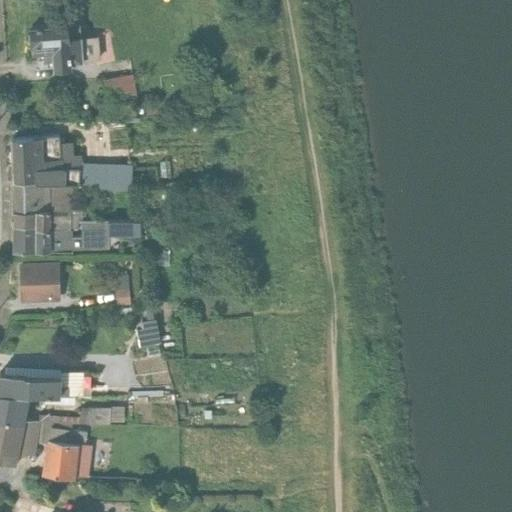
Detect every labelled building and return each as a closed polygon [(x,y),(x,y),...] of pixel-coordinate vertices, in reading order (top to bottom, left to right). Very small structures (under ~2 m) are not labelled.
[(70,33),(69,19),(29,22),(32,49),(38,49),(38,53),(39,62),(46,62),(48,61),(54,61),(53,64),(54,65),(73,64),(72,59),(84,58),(84,57),(82,34),(81,32),(80,32),(70,33)] [(70,33),(80,32),(79,19),(69,19),(70,33)] [(82,34),(84,57),(100,55),(98,33),(82,34)] [(117,94),(120,112),(139,109),(132,69),(115,72),(117,94)] [(117,94),(115,72),(102,74),(106,95),(100,96),(103,115),(120,112),(117,94)] [(65,164),(65,179),(79,180),(86,181),(86,183),(132,186),(132,161),(81,159),(81,150),(74,149),(73,138),(60,139),(59,130),(46,131),(47,155),(62,153),(62,164),(65,164)] [(47,155),(46,131),(12,133),(14,175),(35,174),(35,178),(49,178),(65,179),(65,164),(62,164),(62,153),(47,155)] [(49,178),(35,178),(14,179),(14,207),(14,226),(50,225),(50,207),(49,178)] [(65,179),(49,178),(50,207),(70,208),(70,179),(65,179)] [(152,182),(144,182),(144,183),(145,192),(153,190),(153,185),(152,182)] [(50,207),(50,225),(50,247),(73,247),(73,225),(70,225),(70,217),(70,208),(50,207)] [(117,216),(117,228),(140,228),(140,215),(117,216)] [(73,225),(73,247),(79,246),(79,243),(82,243),(98,243),(109,242),(108,228),(95,229),(95,217),(82,216),(78,216),(74,216),(73,217),(70,217),(70,225),(73,225)] [(95,217),(95,229),(117,228),(117,216),(95,217)] [(50,225),(14,226),(14,248),(50,247),(50,225)] [(59,258),(20,259),(20,298),(60,297),(59,258)] [(130,269),(113,271),(116,302),(130,300),(129,285),(131,285),(130,269)] [(157,325),(156,310),(152,299),(145,299),(145,302),(112,304),(112,310),(130,309),(134,326),(142,324),(143,328),(137,330),(139,342),(146,340),(160,337),(157,325)] [(42,370),(43,362),(4,360),(4,369),(42,370)] [(42,370),(4,369),(0,368),(0,389),(9,390),(44,390),(82,392),(83,368),(60,366),(60,363),(43,362),(42,370)] [(44,390),(9,390),(9,398),(43,400),(44,390)] [(0,416),(24,419),(17,453),(35,447),(37,437),(40,416),(41,410),(41,408),(26,406),(3,401),(0,400),(0,416)] [(41,410),(40,416),(52,417),(79,418),(95,419),(96,403),(81,402),(80,412),(49,411),(41,410)] [(24,419),(0,416),(0,457),(15,460),(17,453),(24,419)] [(40,416),(37,437),(47,438),(47,435),(51,422),(52,417),(40,416)] [(71,438),(79,439),(80,425),(71,424),(71,418),(52,417),(51,422),(47,435),(71,438)] [(79,439),(75,470),(81,470),(87,470),(87,466),(92,439),(85,438),(86,425),(80,425),(79,439)] [(47,435),(47,438),(41,469),(75,473),(75,470),(79,439),(71,438),(47,435)]
